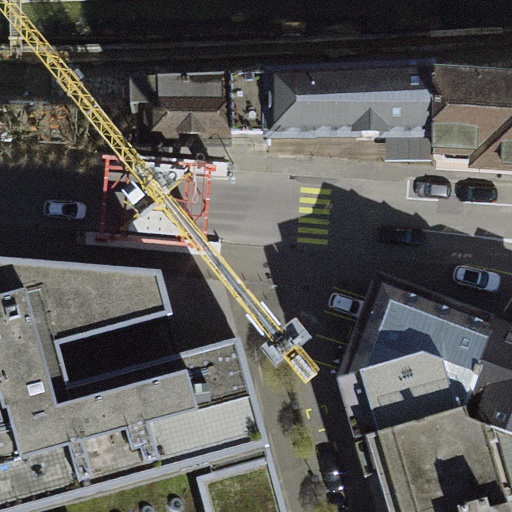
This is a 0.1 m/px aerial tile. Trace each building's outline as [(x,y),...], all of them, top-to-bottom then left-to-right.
[(427,133),(422,74),(247,80),(248,138),(427,133)] [(511,75),(422,74),(427,133),(429,163),(511,163),(511,75)] [(248,138),(247,80),(119,80),(119,98),(139,101),(137,140),(248,138)] [(0,511),(286,511),(240,343),(70,388),(61,349),(168,316),(159,272),(0,262),(0,511)] [(332,388),(346,448),(463,411),(446,395),(473,329),(368,292),(332,388)] [(446,395),(463,411),(511,434),(511,342),(473,329),(446,395)] [(497,511),(463,411),(346,448),(366,511),(497,511)] [(497,511),(511,511),(511,434),(463,411),(497,511)]
